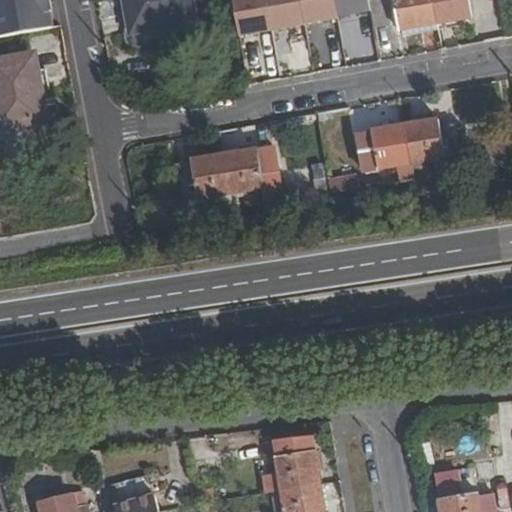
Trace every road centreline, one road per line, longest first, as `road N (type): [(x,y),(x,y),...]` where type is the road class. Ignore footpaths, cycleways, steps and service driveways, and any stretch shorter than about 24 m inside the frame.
road 1 (trunk): [(511,243),(0,320)]
road 2 (trunk): [(0,366),(511,289)]
road 3 (residential): [(100,132),(511,63)]
road 4 (residential): [(0,448),(380,399)]
road 5 (residential): [(75,0),(100,132)]
road 6 (residential): [(380,399),(511,384)]
